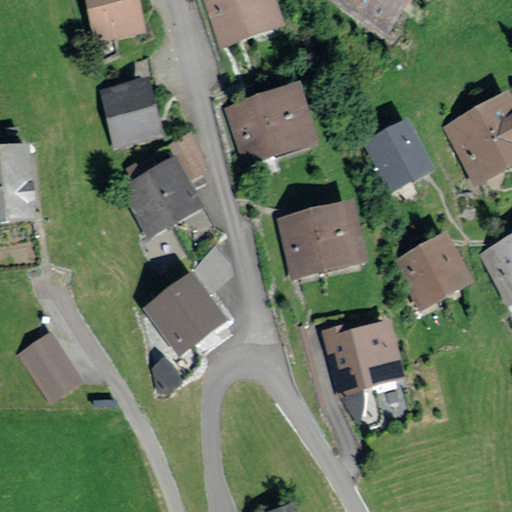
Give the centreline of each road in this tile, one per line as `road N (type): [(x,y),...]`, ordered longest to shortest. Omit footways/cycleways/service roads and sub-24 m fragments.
road 1 (residential): [(272,371),(180,0)]
road 2 (residential): [(52,276),(149,439),(175,511)]
road 3 (residential): [(272,371),(237,362),(214,382),(207,422),(216,511)]
road 4 (residential): [(357,511),(272,371)]
